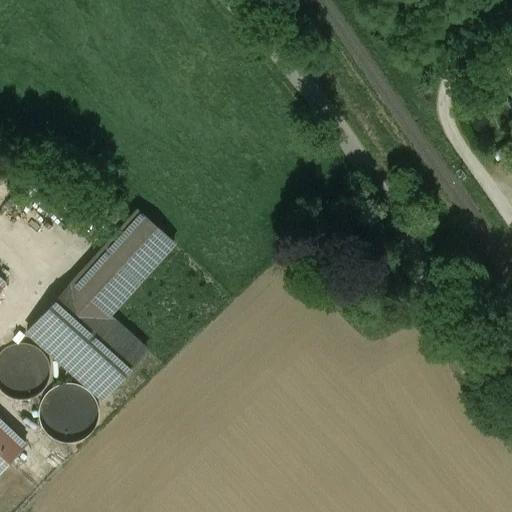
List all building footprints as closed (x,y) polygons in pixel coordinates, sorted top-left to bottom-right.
[(136,212),(71,284),(108,318),(174,245),(136,212)] [(108,318),(71,284),(27,332),(101,399),(145,349),(108,318)] [(0,389),(5,394),(11,397),(19,399),(26,398),(34,396),(40,391),(45,385),(48,378),(49,371),(48,363),(45,356),(40,350),(33,346),(26,344),(19,343),(11,345),(4,348),(0,352),(0,389)] [(80,386),(72,384),(63,384),(55,387),(48,391),(43,398),(39,406),(38,414),(40,422),(43,430),(49,436),(56,441),(64,443),(73,443),(81,440),(88,436),(93,429),(97,421),(98,413),(96,405),(93,397),(87,391),(80,386)] [(0,423),(0,470),(23,446),(0,423)]
